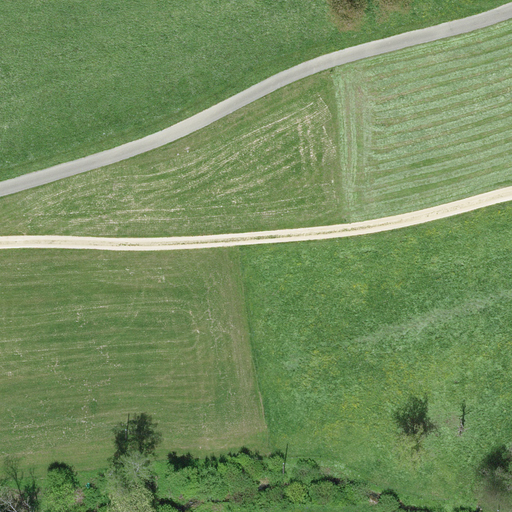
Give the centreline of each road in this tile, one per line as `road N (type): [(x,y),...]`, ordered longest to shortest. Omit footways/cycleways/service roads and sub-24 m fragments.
road 1 (unclassified): [(0,191),(159,142),(317,65),(511,9)]
road 2 (track): [(0,244),(192,246),(332,235),(511,193)]
